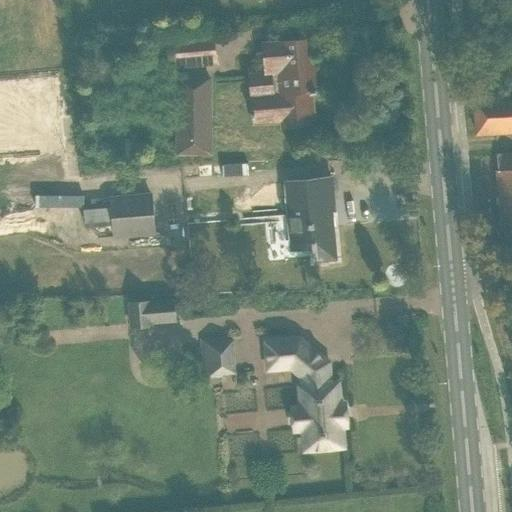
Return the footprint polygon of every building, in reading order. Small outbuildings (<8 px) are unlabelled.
[(176,69),(218,66),(217,53),(215,54),(214,34),(173,37),(176,69)] [(280,130),(316,126),(313,94),(316,94),(316,92),(325,92),(323,68),(316,69),(314,38),(280,41),(280,39),(261,41),(264,73),(248,74),(253,127),(280,124),(280,130)] [(175,156),(212,155),(211,78),(175,78),(175,156)] [(511,88),(494,90),(474,91),(476,134),(511,131),(511,88)] [(511,153),(496,155),(503,243),(511,242),(511,153)] [(313,262),(336,260),(333,212),(335,212),(332,177),(282,181),(289,252),(302,251),(302,253),(312,252),(313,262)] [(83,210),(84,228),(112,226),(113,240),(156,236),(152,193),(109,197),(110,208),(83,210)] [(87,318),(116,317),(116,291),(87,292),(87,318)] [(151,302),(150,301),(128,302),(130,329),(152,327),(152,324),(151,302)] [(231,337),(199,338),(202,378),(234,375),(231,337)] [(299,339),(262,342),(264,372),(287,370),(298,380),(298,383),(295,383),(297,403),(291,404),(293,433),(300,432),(302,450),(343,447),(341,425),(346,425),(344,404),(339,404),(337,383),(329,384),(327,363),(299,339)]
